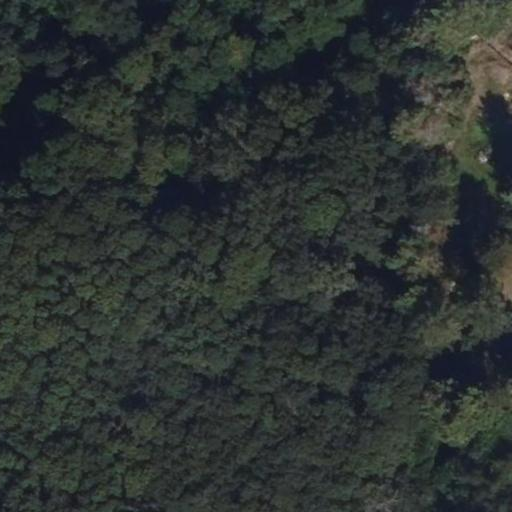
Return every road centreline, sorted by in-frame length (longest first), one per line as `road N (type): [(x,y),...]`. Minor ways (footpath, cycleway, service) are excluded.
road 1 (track): [(423,511),(418,133),(441,0)]
road 2 (track): [(0,219),(129,66),(202,0)]
